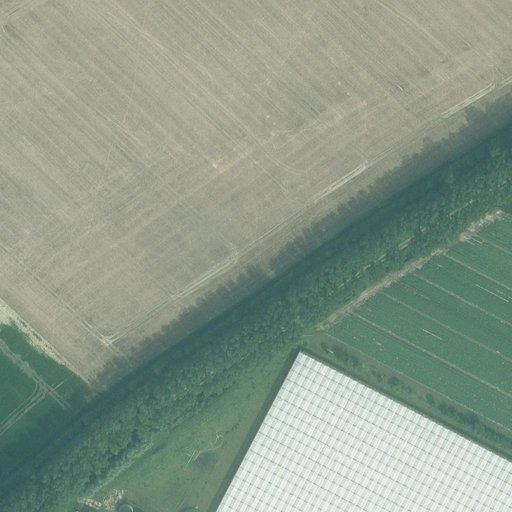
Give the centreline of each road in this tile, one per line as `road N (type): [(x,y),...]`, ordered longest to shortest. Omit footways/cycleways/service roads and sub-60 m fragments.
road 1 (track): [(14,511),(308,297),(511,176)]
road 2 (track): [(511,435),(301,322)]
